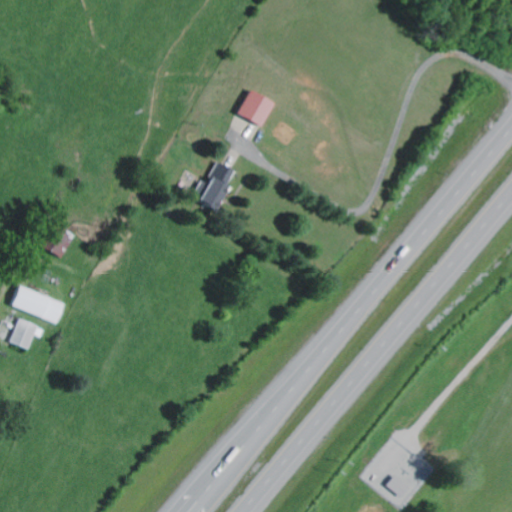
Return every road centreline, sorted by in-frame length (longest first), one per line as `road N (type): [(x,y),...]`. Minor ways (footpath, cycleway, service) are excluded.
road 1 (trunk): [(511,126),(188,511)]
road 2 (trunk): [(250,511),(511,200)]
road 3 (residential): [(246,148),(352,215),(372,200),(412,92),(434,62),(466,57),(511,86)]
